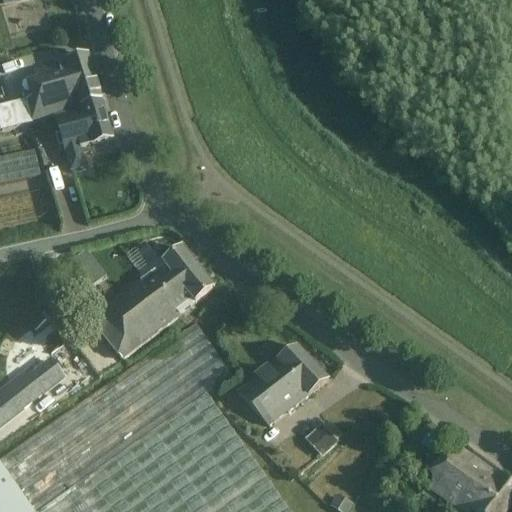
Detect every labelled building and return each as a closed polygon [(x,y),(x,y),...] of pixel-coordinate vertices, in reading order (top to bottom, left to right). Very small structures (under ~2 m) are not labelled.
[(10,106),(17,130),(82,108),(102,101),(89,58),(68,64),(67,60),(33,71),(36,80),(25,84),(30,100),(10,106)] [(102,105),(56,119),(67,156),(113,142),(102,105)] [(0,186),(40,177),(35,152),(0,160),(0,186)] [(94,327),(123,364),(215,291),(183,251),(109,309),(112,313),(94,327)] [(0,511),(288,511),(218,412),(208,397),(233,379),(196,326),(0,463),(0,511)] [(299,406),(329,382),(298,349),(277,364),(268,372),(299,406)] [(30,365),(0,384),(0,432),(52,398),(30,365)] [(269,429),(299,406),(268,372),(238,396),(269,429)] [(339,446),(322,427),(305,441),(322,460),(339,446)] [(509,511),(511,509),(511,486),(501,477),(502,476),(459,445),(449,453),(447,451),(428,476),(432,479),(430,493),(456,511),(509,511)] [(381,496),(405,455),(395,450),(372,491),(381,496)]
